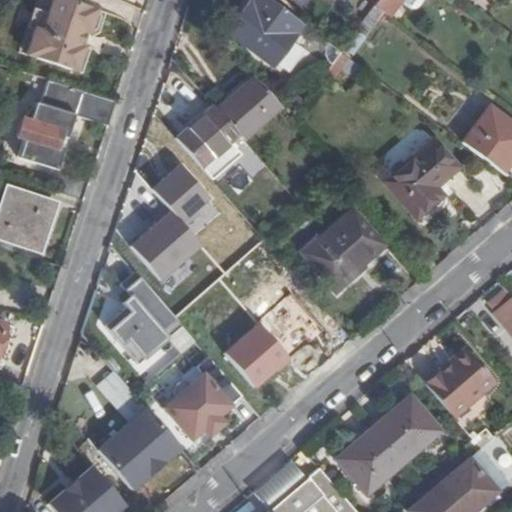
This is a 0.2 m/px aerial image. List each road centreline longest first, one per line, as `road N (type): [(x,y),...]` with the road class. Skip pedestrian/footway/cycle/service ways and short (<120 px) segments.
road 1 (residential): [(173,0),(0,511)]
road 2 (tertiary): [(188,511),(511,233)]
